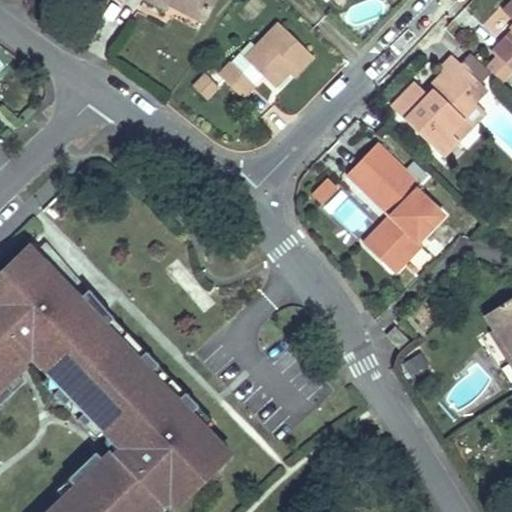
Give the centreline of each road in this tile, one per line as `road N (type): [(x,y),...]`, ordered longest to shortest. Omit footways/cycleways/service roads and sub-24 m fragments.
road 1 (residential): [(449,511),(371,372),(245,200)]
road 2 (residential): [(245,200),(431,0)]
road 3 (residential): [(245,200),(95,93)]
road 4 (residential): [(0,188),(95,93)]
